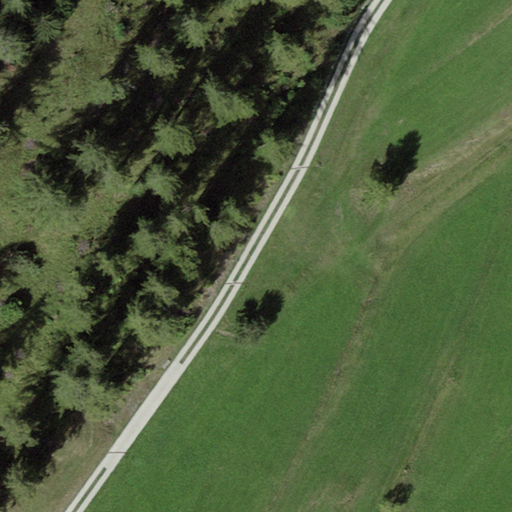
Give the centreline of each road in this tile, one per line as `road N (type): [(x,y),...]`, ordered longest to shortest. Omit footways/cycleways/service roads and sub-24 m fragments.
road 1 (track): [(73,511),(224,300),(306,159),(363,30),(388,0)]
road 2 (track): [(511,131),(272,304),(246,318),(212,318)]
